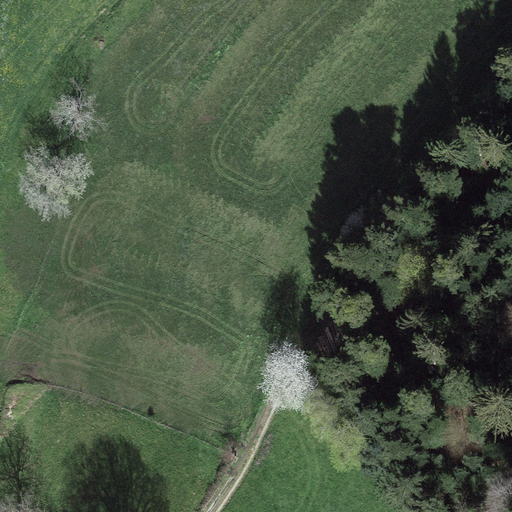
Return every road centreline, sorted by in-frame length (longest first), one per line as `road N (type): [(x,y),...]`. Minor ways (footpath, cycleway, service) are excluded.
road 1 (track): [(511,94),(412,198),(296,367),(211,511)]
road 2 (track): [(116,0),(44,67),(0,167)]
